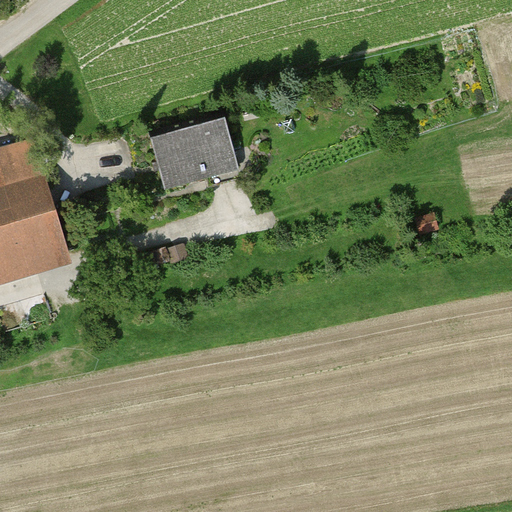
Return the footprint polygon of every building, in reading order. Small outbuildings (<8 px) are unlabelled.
[(0,0),(0,18),(7,16),(21,7),(26,0),(0,0)] [(226,130),(147,149),(158,197),(237,178),(226,130)] [(0,284),(73,263),(48,180),(20,188),(9,150),(0,152),(0,284)] [(430,220),(412,224),(415,239),(433,236),(430,220)] [(179,242),(129,262),(136,278),(185,259),(179,242)]
